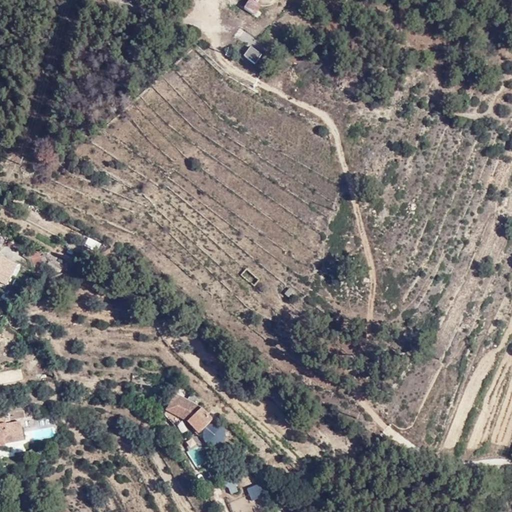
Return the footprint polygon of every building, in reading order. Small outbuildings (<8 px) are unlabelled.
[(255,0),(256,0),(250,9),(261,17),(268,8),(273,8),(278,7),(283,5),(287,2),(288,0),(255,0)] [(253,60),(262,67),(269,59),(259,52),(253,60)] [(84,248),(97,252),(100,242),(87,238),(84,248)] [(68,244),(66,253),(73,255),(76,246),(68,244)] [(32,261),(34,268),(43,265),(41,257),(29,249),(24,256),(32,261)] [(0,283),(7,287),(18,266),(0,256),(0,283)] [(249,276),(263,285),(268,277),(254,267),(249,276)] [(445,310),(434,306),(429,317),(440,322),(445,310)] [(215,429),(216,428),(217,427),(219,427),(221,426),(223,427),(225,427),(220,422),(225,417),(218,410),(214,415),(207,409),(182,396),(173,412),(196,423),(201,428),(198,431),(205,437),(208,435),(210,437),(210,436),(211,434),(212,431),(213,430),(215,429)] [(26,438),(23,421),(7,423),(6,417),(0,418),(0,447),(10,446),(9,441),(26,438)] [(232,435),(231,433),(230,431),(229,430),(228,428),(226,427),(225,427),(223,427),(221,426),(219,427),(217,427),(216,428),(215,429),(213,430),(212,431),(211,434),(210,436),(210,437),(210,438),(210,440),(211,442),(212,444),(213,445),(215,447),(217,448),(219,449),(221,449),(224,448),(226,448),(227,448),(229,446),(230,445),(231,443),(232,441),(232,439),(232,437),(232,435)] [(259,484),(246,488),(251,501),(264,496),(259,484)]
